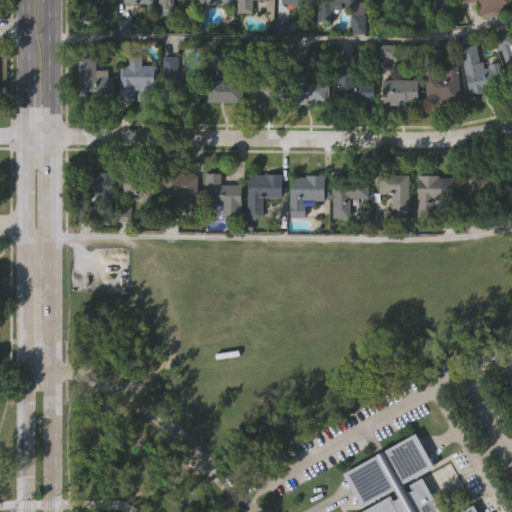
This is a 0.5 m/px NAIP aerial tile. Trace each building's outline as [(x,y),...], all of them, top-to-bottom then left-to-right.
[(100,0),(100,19),(81,19),(81,0),(100,0)] [(175,0),(175,15),(161,14),(161,0),(175,0)] [(242,12),(240,12),(240,0),(255,0),(255,12),(242,12)] [(356,0),(356,1),(366,1),(366,14),(368,14),(368,34),(352,33),(354,2),(344,2),(344,8),(337,8),(337,20),(320,20),(320,0),(356,0)] [(386,39),(405,12),(388,0),(377,0),(372,7),(378,11),(367,26),(386,39)] [(511,0),(511,8),(483,15),(479,0),(474,0),(465,2),(464,0),(511,0)] [(109,16),(88,16),(88,41),(109,41),(109,16)] [(151,16),(135,17),(136,23),(122,23),(122,46),(151,45),(151,16)] [(231,17),(218,17),(218,24),(196,24),(197,46),(231,46),(231,17)] [(424,27),(411,17),(401,30),(413,40),(424,27)] [(187,40),(187,19),(158,18),(157,57),(173,57),(173,40),(187,40)] [(237,21),(236,55),(251,55),(252,41),(269,42),(269,22),(237,21)] [(280,45),(306,46),(306,22),(280,21),(280,45)] [(333,51),(340,52),(341,44),(350,45),(351,24),(334,23),(333,40),(318,39),(317,62),(332,63),(333,51)] [(509,31),(511,40),(511,77),(503,49),(497,51),(492,35),(509,30),(509,31)] [(363,76),(364,44),(349,44),(349,75),(363,76)] [(436,66),(438,75),(448,74),(448,66),(461,65),(464,101),(441,102),(441,98),(429,99),(425,50),(443,48),(444,66),(436,66)] [(481,48),(484,67),(504,63),(508,87),(471,93),(464,51),(481,48)] [(180,56),(180,76),(200,76),(200,101),(179,101),(179,98),(165,98),(165,56),(180,56)] [(268,56),(268,77),(287,77),(287,101),(251,101),(251,56),(268,56)] [(98,57),(98,77),(118,77),(119,99),(82,99),(82,57),(98,57)] [(357,58),(357,79),(379,79),(378,100),(339,100),(340,58),(357,58)] [(287,62),(273,62),(274,75),(287,75),(287,62)] [(313,63),(313,79),(332,79),(332,102),(295,102),(296,63),(313,63)] [(159,64),(159,98),(139,99),(139,86),(126,86),(126,65),(159,64)] [(227,78),(245,79),(245,102),(208,102),(208,78),(227,78)] [(395,102),(386,102),(386,78),(422,79),(421,102),(395,102)] [(176,99),(162,98),(162,138),(195,139),(195,119),(176,119),(176,99)] [(94,100),(77,100),(78,140),(111,139),(110,112),(95,112),(94,100)] [(154,108),(140,108),(140,100),(127,100),(127,109),(119,109),(119,140),(135,140),(135,138),(153,138),(154,108)] [(372,122),(352,123),(351,110),(336,110),(338,143),(373,141),(372,122)] [(423,111),(425,141),(437,141),(438,144),(458,143),(457,110),(423,111)] [(204,122),(204,144),(242,145),(242,123),(204,122)] [(298,144),(327,145),(327,123),(299,122),(298,144)] [(417,146),(416,122),(381,122),(382,147),(417,146)] [(249,145),(274,144),(273,127),(249,128),(249,145)] [(511,208),(511,209),(498,167),(511,162),(511,208)] [(477,214),(468,216),(459,178),(496,169),(500,189),(480,194),(484,213),(477,214)] [(307,200),(306,204),(309,204),(309,216),(293,216),(293,175),(310,176),(310,170),(329,170),(328,200),(307,200)] [(113,171),(112,202),(96,202),(96,195),(90,195),(90,207),(96,207),(96,221),(78,221),(79,206),(82,206),(83,173),(98,173),(98,171),(113,171)] [(157,172),(156,205),(144,205),(144,194),(124,193),(125,171),(157,172)] [(185,172),(185,175),(200,175),(200,195),(182,195),(181,215),(165,215),(166,171),(185,172)] [(245,184),(244,218),(213,217),(214,192),(207,192),(208,172),(224,172),(223,184),(245,184)] [(265,217),(250,217),(250,176),(257,176),(257,174),(267,174),(267,173),(285,173),(285,197),(266,197),(265,217)] [(353,217),(335,217),(336,174),(372,174),(372,197),(353,197),(353,217)] [(412,174),(412,222),(394,222),(394,220),(385,220),(385,209),(394,209),(394,192),(382,192),(382,174),(412,174)] [(441,174),(441,177),(456,177),(456,205),(437,205),(437,217),(419,217),(419,174),(441,174)] [(511,203),(503,206),(509,230),(511,229),(511,203)] [(83,238),(112,237),(112,214),(82,215),(83,238)] [(240,226),(220,226),(220,215),(204,215),(204,247),(220,247),(220,260),(240,259),(240,226)] [(197,216),(162,216),(161,239),(196,240),(197,216)] [(280,240),(281,217),(247,216),(246,260),(261,260),(261,239),(280,240)] [(407,264),(408,217),(378,216),(377,235),(391,236),(390,264),(407,264)] [(323,244),(323,217),(289,218),(289,259),(304,259),(304,244),(323,244)] [(489,241),(489,217),(461,217),(461,242),(489,241)] [(416,218),(417,254),(442,253),(442,236),(451,236),(451,218),(416,218)] [(122,236),(141,236),(141,247),(152,248),(152,222),(122,221),(122,236)] [(349,260),(348,240),(367,240),(367,224),(331,225),(332,260),(349,260)] [(407,483),(412,493),(416,490),(413,485),(426,477),(445,511),(464,511),(478,505),(481,511),(364,511),(368,510),(347,474),(421,433),(439,465),(407,483)]
